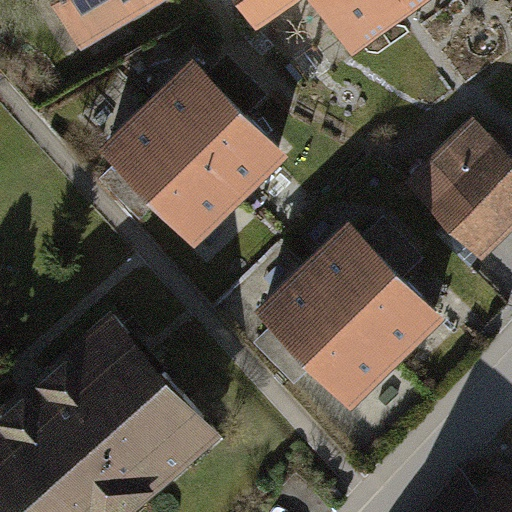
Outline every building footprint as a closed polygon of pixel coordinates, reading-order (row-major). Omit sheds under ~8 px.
[(54,0),(81,45),(156,0),(54,0)] [(319,0),(354,48),(402,13),(392,0),(241,0),(256,21),(286,0),(319,0)] [(392,0),(402,13),(420,0),(392,0)] [(289,145),(192,47),(145,93),(242,191),(289,145)] [(196,237),(242,191),(145,93),(99,138),(196,237)] [(511,224),(511,149),(472,110),(405,177),(482,255),(511,224)] [(444,308),(349,210),(302,256),(398,353),(444,308)] [(351,398),(398,353),(302,256),(256,301),(351,398)] [(131,511),(219,434),(102,304),(0,395),(0,505),(6,511),(131,511)] [(511,511),(511,478),(494,464),(479,481),(461,459),(425,501),(416,511),(511,511)]
